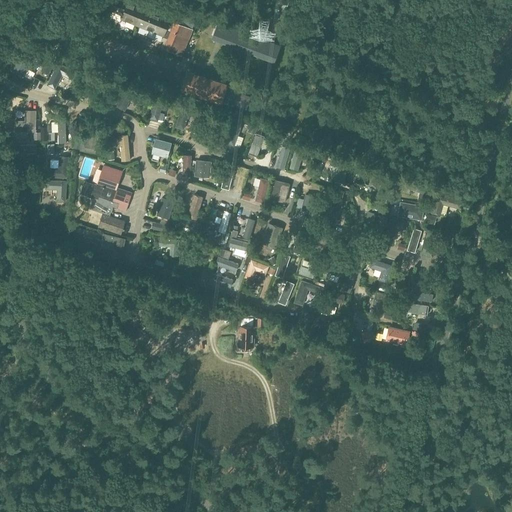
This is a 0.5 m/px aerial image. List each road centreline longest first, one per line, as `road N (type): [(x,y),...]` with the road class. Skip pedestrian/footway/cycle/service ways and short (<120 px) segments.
road 1 (unclassified): [(394,511),(511,79)]
road 2 (unclassified): [(209,511),(142,439),(62,388),(36,359),(16,315),(0,223)]
